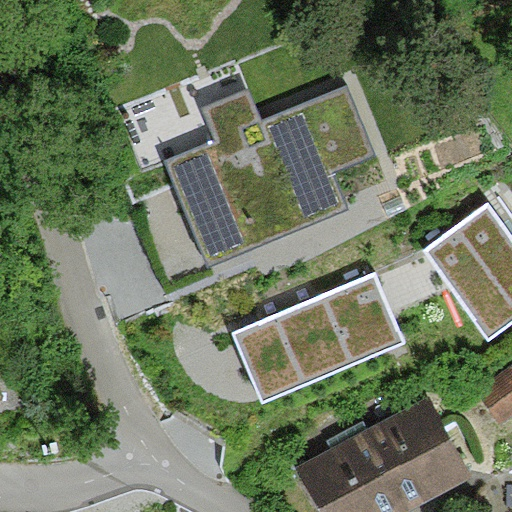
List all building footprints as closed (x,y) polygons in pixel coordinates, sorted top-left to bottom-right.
[(301,101),(162,160),(207,265),(346,206),(301,101)] [(511,326),(511,234),(490,204),(425,250),(490,342),(511,326)] [(407,343),(377,272),(236,331),(266,402),(407,343)] [(511,366),(478,390),(500,421),(511,412),(511,366)] [(295,468),(320,511),(408,511),(473,478),(427,397),(295,468)]
